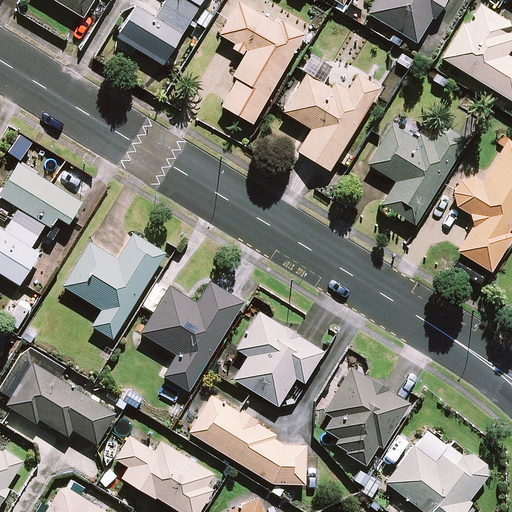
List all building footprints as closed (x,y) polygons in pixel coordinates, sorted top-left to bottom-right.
[(52,0),(80,17),(90,0),(52,0)] [(200,0),(164,0),(154,18),(134,6),(115,37),(161,65),(200,0)] [(373,0),(366,14),(415,42),(430,16),(433,17),(442,0),(373,0)] [(238,1),(218,35),(235,45),(232,50),(243,56),(231,76),(236,79),(220,105),(250,124),(306,33),(257,3),(253,10),(238,1)] [(511,60),(504,56),(511,43),(511,34),(504,29),(507,24),(478,6),(465,27),(461,25),(440,58),(511,102),(511,101),(511,60)] [(328,89),(304,75),(282,112),(310,129),(296,152),(328,171),(377,88),(355,75),(345,91),(331,83),(328,89)] [(414,139),(392,125),(367,164),(395,182),(381,204),(413,225),(465,142),(441,126),(431,142),(417,133),(414,139)] [(465,172),(451,196),(452,204),(469,214),(471,226),(456,252),(490,271),(511,234),(507,232),(511,224),(511,144),(505,140),(481,182),(465,172)] [(38,253),(29,247),(43,226),(48,229),(56,216),(66,223),(79,203),(18,164),(0,192),(0,196),(18,208),(2,232),(0,230),(0,273),(18,285),(38,253)] [(162,253),(131,234),(116,259),(88,243),(62,286),(100,309),(90,326),(110,338),(162,253)] [(241,302),(208,281),(195,303),(168,287),(139,333),(175,354),(162,375),(187,391),(241,302)] [(33,302),(16,293),(2,319),(18,328),(33,302)] [(321,351),(257,312),(235,349),(246,356),(232,379),(276,406),(294,377),(302,382),(321,351)] [(113,413),(31,363),(28,367),(15,359),(0,383),(0,391),(9,397),(5,404),(34,422),(37,418),(66,436),(71,429),(94,443),(113,413)] [(337,437),(333,444),(344,450),(342,454),(364,467),(376,444),(381,446),(407,399),(348,366),(323,411),(331,416),(323,430),(337,437)] [(210,396),(188,432),(267,482),(302,483),(304,446),(285,446),(271,437),(272,434),(210,396)] [(138,412),(127,405),(116,422),(128,429),(138,412)] [(152,450),(127,436),(114,459),(127,466),(120,478),(180,511),(197,511),(217,476),(156,442),(152,450)] [(488,466),(470,452),(462,456),(445,443),(432,460),(412,445),(384,482),(423,511),(470,511),(473,509),(466,504),(487,476),(488,466)] [(0,498),(21,462),(0,449),(0,498)] [(104,511),(61,485),(44,511),(104,511)] [(262,511),(256,498),(226,511),(262,511)]
